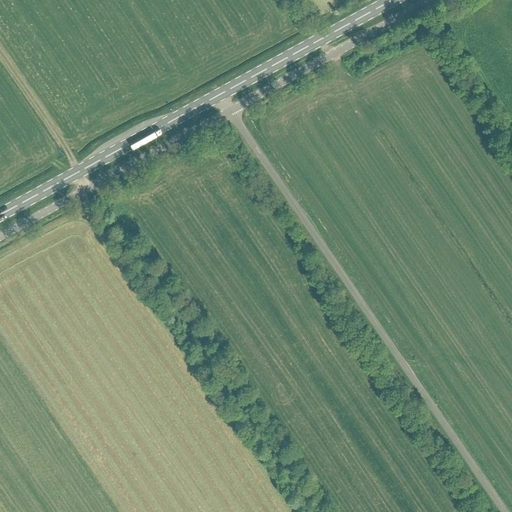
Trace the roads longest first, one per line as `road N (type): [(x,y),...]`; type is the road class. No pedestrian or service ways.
road 1 (unclassified): [(504,511),(229,110)]
road 2 (unclassified): [(0,236),(229,110)]
road 3 (primary): [(220,93),(0,214)]
road 4 (unclassified): [(229,110),(431,0)]
road 5 (primary): [(391,0),(220,93)]
road 6 (track): [(85,189),(0,49)]
